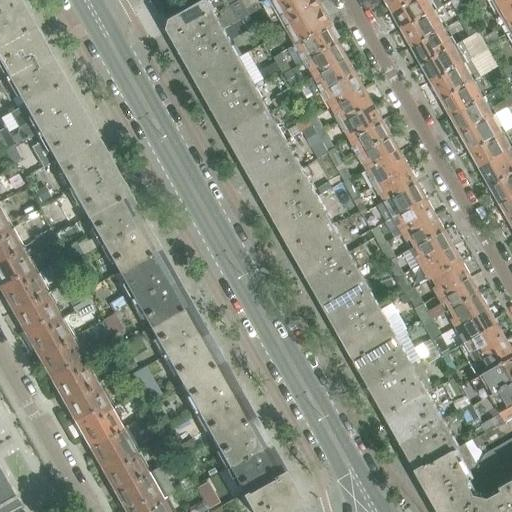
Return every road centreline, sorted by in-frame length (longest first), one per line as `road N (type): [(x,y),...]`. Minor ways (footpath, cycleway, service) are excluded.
road 1 (secondary): [(372,490),(105,18)]
road 2 (secondary): [(90,27),(352,501)]
road 3 (residential): [(349,0),(511,288)]
road 4 (residential): [(86,511),(0,358)]
